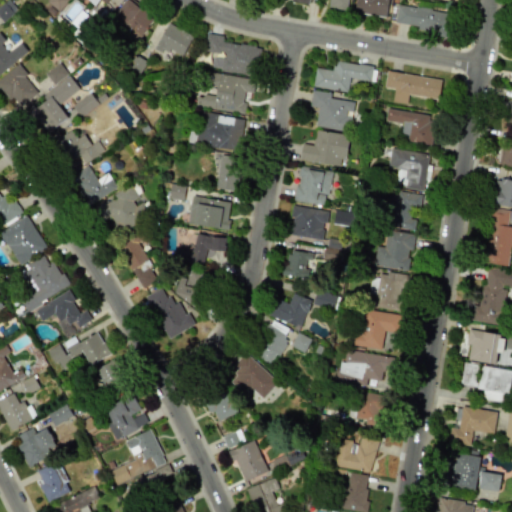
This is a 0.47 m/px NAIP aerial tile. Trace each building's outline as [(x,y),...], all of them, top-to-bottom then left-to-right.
[(67,0),(46,0),(46,1),(57,11),(67,0)] [(137,38),(153,19),(135,4),(129,0),(125,0),(111,16),(137,38)] [(346,0),(345,10),(327,7),(328,0),(346,0)] [(388,0),(385,17),(354,12),(355,0),(388,0)] [(394,22),(417,26),(416,31),(446,36),(449,12),(396,4),(394,22)] [(180,58),(192,36),(168,22),(155,44),(180,58)] [(260,47),(222,41),(223,35),(205,33),(203,52),(212,53),(210,68),(256,75),(260,47)] [(7,51),(0,44),(4,40),(0,34),(0,72),(26,50),(18,41),(7,51)] [(347,91),(349,78),(369,80),(371,65),(333,61),(332,70),(314,67),(312,87),(347,91)] [(0,76),(0,86),(18,108),(38,91),(16,64),(0,76)] [(406,103),(407,95),(438,98),(440,77),(385,71),(384,87),(393,88),(391,102),(406,103)] [(214,95),(196,93),(194,106),(243,112),(245,91),(252,92),(254,78),(210,72),(208,85),(215,86),(214,95)] [(41,96),(45,100),(32,111),(48,131),(67,116),(57,105),(78,88),(68,75),(41,96)] [(314,126),(348,131),(350,114),(351,114),(353,101),(329,97),(330,92),(311,89),(309,106),(317,107),(314,126)] [(73,106),(81,117),(98,103),(89,93),(73,106)] [(430,143),(434,116),(385,109),(384,120),(401,122),(399,138),(430,143)] [(243,117),(200,112),(198,133),(190,132),(189,143),(239,149),(243,117)] [(103,149),(96,140),(90,144),(83,133),(76,138),(70,129),(56,140),(76,169),(103,149)] [(301,143),(299,159),(338,166),(339,158),(344,159),(348,135),(315,129),(312,145),(301,143)] [(499,163),(511,165),(511,140),(502,139),(499,163)] [(403,187),(422,190),(427,153),(389,148),(387,165),(397,166),(395,180),(404,181),(403,187)] [(236,191),(240,157),(219,155),(215,188),(236,191)] [(106,172),(96,179),(86,165),(69,177),(88,205),(116,187),(106,172)] [(330,170),(298,166),(293,201),(325,205),(330,170)] [(511,180),(495,178),(491,203),(511,206),(511,180)] [(182,201),(185,186),(170,184),(168,198),(182,201)] [(141,200),(138,202),(128,187),(98,207),(111,227),(118,222),(122,230),(149,212),(141,200)] [(421,195),(393,189),(385,225),(412,231),(415,219),(410,218),(412,207),(418,208),(421,195)] [(0,220),(19,209),(9,193),(0,198),(0,220)] [(226,228),(229,200),(190,196),(187,224),(226,228)] [(325,210),(290,205),(287,234),(322,239),(325,210)] [(506,265),(509,246),(511,246),(511,226),(506,225),(508,210),(491,207),(482,261),(506,265)] [(46,248),(26,215),(0,230),(0,235),(18,265),(46,248)] [(405,270),(408,249),(411,250),(413,233),(384,230),(380,267),(405,270)] [(142,238),(139,232),(117,245),(142,287),(157,279),(136,242),(142,238)] [(223,251),(225,238),(194,232),(189,260),(203,262),(205,248),(223,251)] [(310,262),(311,253),(287,249),(283,274),(306,278),(309,262),(310,262)] [(26,310),(68,284),(53,260),(48,264),(42,255),(21,268),(35,290),(19,299),(26,310)] [(511,287),(511,270),(483,267),(476,321),(499,324),(504,286),(511,287)] [(196,310),(206,275),(188,270),(186,278),(179,276),(174,294),(196,310)] [(400,287),(404,288),(406,275),(379,271),(373,306),(397,310),(400,287)] [(193,324),(187,313),(185,314),(178,302),(173,304),(169,296),(166,298),(160,288),(144,296),(168,339),(193,324)] [(91,319),(84,309),(80,312),(66,290),(34,310),(41,321),(52,313),(65,335),(91,319)] [(287,303),(277,299),(270,316),(298,328),(310,301),(292,292),(287,303)] [(336,309),(338,295),(315,292),(312,305),(336,309)] [(399,314),(359,308),(354,345),(380,349),(383,330),(397,333),(399,314)] [(254,355),(270,363),(274,354),(278,355),(290,328),(270,319),(254,355)] [(504,335),(467,330),(465,344),(468,345),(467,360),(495,364),(496,352),(502,353),(504,335)] [(88,365),(109,354),(97,331),(62,349),(59,343),(47,349),(58,371),(73,364),(71,360),(82,354),(88,365)] [(0,389),(21,379),(7,353),(9,352),(4,344),(0,346),(0,389)] [(391,370),(393,357),(342,349),(337,379),(365,383),(366,378),(379,380),(381,368),(391,370)] [(258,401),(276,382),(246,354),(229,373),(258,401)] [(95,368),(106,392),(125,384),(113,359),(95,368)] [(511,370),(465,362),(461,384),(476,387),(475,397),(505,402),(511,370)] [(354,417),(363,419),(363,423),(378,426),(383,395),(366,392),(364,401),(357,400),(354,417)] [(17,403),(13,393),(0,398),(0,412),(7,429),(33,418),(26,399),(17,403)] [(236,411),(226,393),(204,405),(208,412),(212,411),(218,421),(236,411)] [(113,439),(148,424),(142,411),(140,412),(133,395),(104,407),(111,422),(107,424),(113,439)] [(54,426),(72,416),(65,404),(47,414),(54,426)] [(492,433),(495,411),(460,406),(458,428),(449,427),(447,442),(469,445),(471,430),(492,433)] [(511,438),(511,408),(509,408),(503,437),(511,438)] [(17,435),(20,442),(16,445),(27,466),(50,455),(48,449),(55,445),(46,427),(34,433),(31,427),(17,435)] [(110,471),(117,484),(164,462),(148,428),(123,440),(133,461),(110,471)] [(226,447),(243,440),(239,430),(222,437),(226,447)] [(372,471),(375,438),(358,436),(355,454),(349,453),(351,439),(338,438),(335,467),(372,471)] [(265,472),(254,440),(230,449),(241,481),(265,472)] [(451,487),(475,489),(478,456),(454,453),(451,487)] [(56,461),(36,470),(42,483),(38,485),(47,502),(70,490),(56,461)] [(167,464),(171,472),(160,477),(169,497),(151,505),(138,477),(167,464)] [(368,475),(346,472),(341,509),(364,511),(368,475)] [(500,474),(479,472),(478,489),(498,491),(500,474)] [(245,488),(253,511),(285,511),(281,502),(276,504),(271,491),(278,489),(273,477),(245,488)] [(57,501),(61,511),(59,511),(81,511),(89,509),(86,501),(96,498),(93,488),(57,501)] [(470,511),(472,503),(437,498),(435,511),(470,511)]
